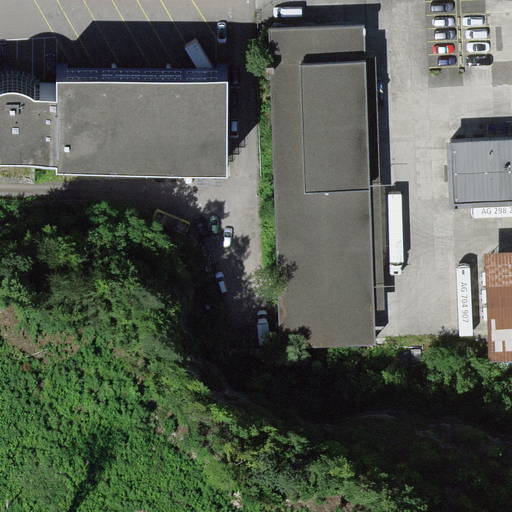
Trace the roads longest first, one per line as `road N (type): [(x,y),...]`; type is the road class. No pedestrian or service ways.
road 1 (unknown): [(236,0),(244,154),(242,184),(232,196),(141,185),(0,188)]
road 2 (unknown): [(399,0),(421,220),(433,234),(511,239)]
